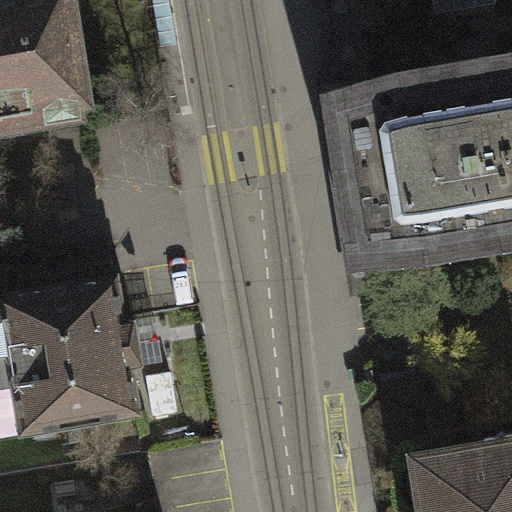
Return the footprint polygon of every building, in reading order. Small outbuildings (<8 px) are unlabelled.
[(78,0),(0,0),(0,148),(91,133),(89,121),(98,120),(78,0)] [(511,0),(356,0),(371,91),(406,81),(511,64),(511,0)] [(340,99),(365,249),(387,249),(427,248),(511,233),(511,64),(406,81),(371,91),(340,99)] [(0,435),(139,412),(131,367),(142,365),(135,323),(123,325),(115,275),(91,280),(0,295),(0,435)] [(511,511),(511,429),(481,434),(483,447),(427,456),(434,497),(424,499),(425,511),(511,511)]
